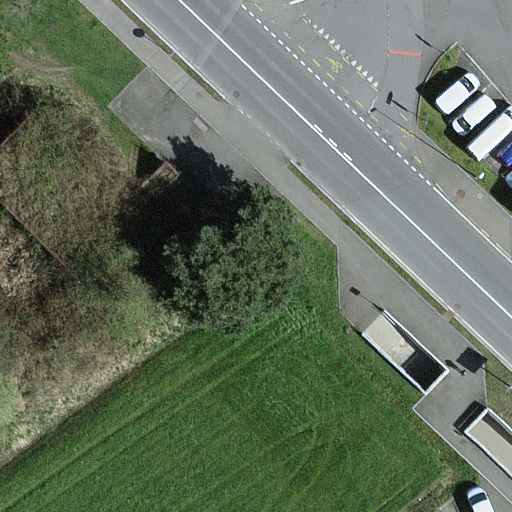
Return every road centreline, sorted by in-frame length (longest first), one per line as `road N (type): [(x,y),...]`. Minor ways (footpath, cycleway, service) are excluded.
road 1 (primary): [(298,117),(511,318)]
road 2 (primary): [(173,0),(298,117)]
road 3 (unclassified): [(383,0),(382,21),(298,117)]
